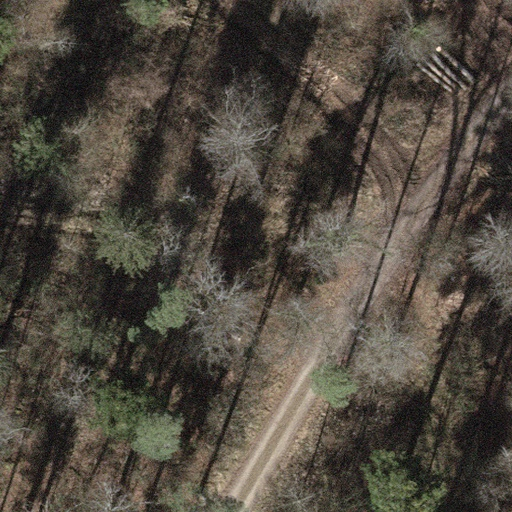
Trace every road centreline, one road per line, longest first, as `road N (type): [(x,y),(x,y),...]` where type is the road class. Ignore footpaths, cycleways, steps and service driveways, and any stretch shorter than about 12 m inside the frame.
road 1 (track): [(511,117),(406,236),(236,511)]
road 2 (track): [(249,0),(446,190)]
